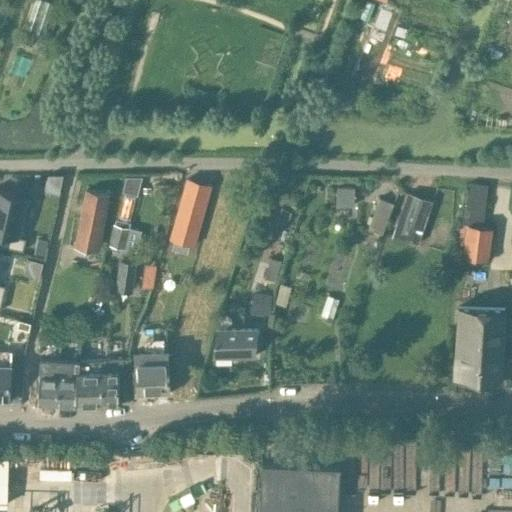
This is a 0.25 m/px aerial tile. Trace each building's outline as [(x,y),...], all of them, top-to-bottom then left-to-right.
[(124,186),(134,188),(137,178),(126,175),(124,186)] [(461,255),(485,259),(490,227),(481,225),(486,184),(467,182),(460,222),(466,223),(461,255)] [(0,188),(0,233),(2,234),(0,244),(23,250),(26,238),(20,236),(30,195),(0,188)] [(76,246),(98,250),(109,192),(87,188),(76,246)] [(396,229),(420,238),(433,200),(409,191),(396,229)] [(111,244),(125,247),(130,228),(116,224),(111,244)] [(261,284),(274,288),(282,260),(272,257),(266,277),(263,276),(261,284)] [(117,289),(131,291),(135,263),(121,261),(117,289)] [(455,381),(502,382),(506,307),(460,306),(455,381)] [(19,319),(17,327),(29,330),(31,322),(19,319)] [(214,356),(256,356),(258,328),(217,328),(214,356)] [(0,349),(0,399),(10,400),(12,350),(0,349)] [(136,352),(138,394),(170,393),(168,350),(136,352)] [(105,371),(104,404),(119,403),(120,378),(123,378),(123,357),(106,358),(106,371),(105,371)] [(41,359),(39,403),(57,404),(60,360),(41,359)] [(60,360),(57,404),(77,405),(79,372),(79,361),(60,360)] [(79,372),(77,405),(104,404),(105,371),(79,372)]
